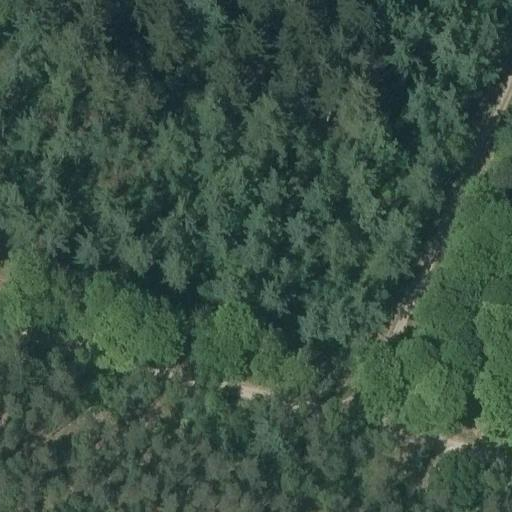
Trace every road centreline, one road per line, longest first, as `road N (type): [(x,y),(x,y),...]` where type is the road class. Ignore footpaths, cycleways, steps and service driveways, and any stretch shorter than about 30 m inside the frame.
road 1 (track): [(511,65),(345,418)]
road 2 (track): [(345,418),(0,332)]
road 3 (track): [(511,461),(345,418)]
